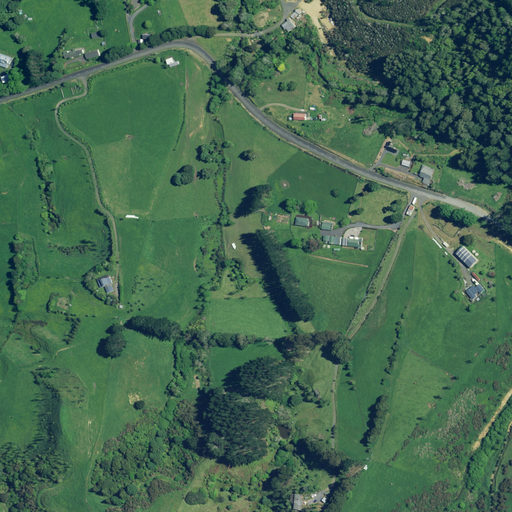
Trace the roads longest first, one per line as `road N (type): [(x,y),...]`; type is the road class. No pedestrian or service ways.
road 1 (unclassified): [(511,235),(462,206),(302,143),(266,120),(188,44),(0,99)]
road 2 (track): [(182,43),(269,19),(293,0)]
